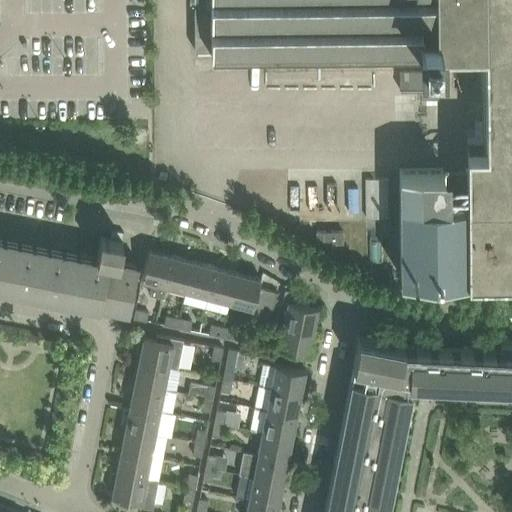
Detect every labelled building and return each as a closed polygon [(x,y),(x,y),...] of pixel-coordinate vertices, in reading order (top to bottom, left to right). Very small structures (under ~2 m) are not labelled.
[(485,47),(486,148),(469,148),(469,169),(401,169),(401,276),(511,275),(511,0),(195,0),(195,51),(419,48),(419,53),(440,53),(440,47),(485,47)] [(419,97),(438,97),(438,87),(429,87),(428,71),(400,72),(400,90),(419,89),(419,97)] [(366,178),(366,217),(389,217),(389,177),(366,178)] [(317,231),(317,243),(344,243),(344,231),(317,231)] [(97,256),(77,252),(0,236),(0,279),(0,278),(10,280),(9,288),(28,291),(30,284),(40,286),(38,293),(58,297),(60,290),(69,292),(68,299),(129,311),(139,265),(119,261),(123,241),(101,236),(97,256)] [(165,284),(172,255),(150,249),(140,283),(152,286),(150,294),(161,297),(164,284),(165,284)] [(187,290),(195,261),(172,255),(165,284),(187,290)] [(209,295),(216,266),(195,261),(187,290),(209,295)] [(231,301),(238,272),(216,266),(209,295),(231,301)] [(261,278),(238,272),(231,301),(254,307),(259,287),(261,278)] [(259,287),(254,307),(251,316),(260,319),(260,317),(270,319),(277,292),(259,287)] [(288,301),(284,324),(314,330),(319,306),(304,304),(306,296),(296,294),(297,291),(286,289),(284,300),(288,301)] [(148,311),(135,309),(134,318),(147,321),(148,311)] [(178,327),(179,318),(166,315),(165,324),(178,327)] [(254,339),(260,319),(251,316),(246,336),(254,339)] [(192,320),(179,318),(178,327),(191,329),(192,320)] [(222,335),(224,327),(211,324),(209,333),(222,335)] [(309,353),(314,330),(284,324),(279,346),(290,349),(309,353)] [(237,329),(224,327),(222,335),(235,338),(237,329)] [(178,368),(184,340),(184,339),(156,334),(155,339),(143,337),(143,340),(138,339),(136,350),(141,351),(139,360),(178,368)] [(387,511),(392,491),(412,389),(413,382),(437,383),(511,385),(511,340),(500,340),(500,351),(493,350),(476,349),(464,349),(405,346),(374,340),(359,337),(354,366),(351,377),(324,511),(387,511)] [(223,347),(214,345),(212,358),(220,360),(223,347)] [(246,351),(237,350),(229,348),(223,377),(233,379),(236,365),(243,367),(246,351)] [(181,369),(178,368),(139,360),(134,383),(176,391),(181,369)] [(276,364),(263,362),(259,384),(301,393),(306,370),(276,364)] [(230,391),(233,379),(223,377),(220,389),(230,391)] [(215,385),(207,383),(191,380),(189,392),(204,395),(204,397),(213,398),(215,385)] [(172,413),(176,391),(134,383),(130,405),(160,411),(172,413)] [(297,415),(301,393),(272,387),(259,384),(255,404),(255,407),(297,415)] [(210,411),(213,398),(204,397),(202,409),(210,411)] [(155,433),(160,411),(130,405),(125,427),(155,433)] [(293,437),(297,415),(255,407),(251,428),(263,430),(263,432),(293,437)] [(217,408),(215,422),(224,424),(227,409),(217,408)] [(222,436),(224,424),(215,422),(212,434),(222,436)] [(151,456),(155,433),(125,427),(121,450),(151,456)] [(198,428),(195,441),(204,443),(206,430),(198,428)] [(288,460),(293,437),(263,432),(259,452),(258,454),(288,460)] [(201,456),(204,443),(195,441),(193,454),(201,456)] [(284,482),(288,460),(258,454),(259,452),(244,449),(239,473),(254,475),(254,476),(284,482)] [(146,478),(151,456),(121,450),(117,472),(146,478)] [(208,452),(205,467),(215,469),(218,454),(208,452)] [(213,480),(215,469),(205,467),(203,478),(213,480)] [(158,481),(146,478),(117,472),(116,474),(112,473),(110,485),(114,486),(112,495),(141,501),(140,506),(153,509),(158,481)] [(189,473),(186,486),(195,488),(198,475),(189,473)] [(279,505),(284,482),(254,476),(249,499),(279,505)] [(190,511),(193,501),(195,488),(186,486),(181,511),(190,511)] [(199,498),(197,511),(199,511),(205,511),(208,500),(199,498)] [(277,511),(279,505),(249,499),(246,511),(277,511)]
